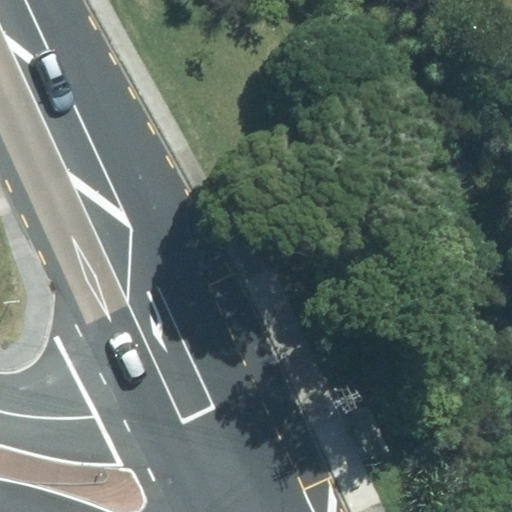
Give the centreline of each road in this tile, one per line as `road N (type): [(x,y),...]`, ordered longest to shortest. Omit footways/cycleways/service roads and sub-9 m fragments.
road 1 (secondary): [(8,0),(196,411)]
road 2 (residential): [(0,438),(106,435),(196,411)]
